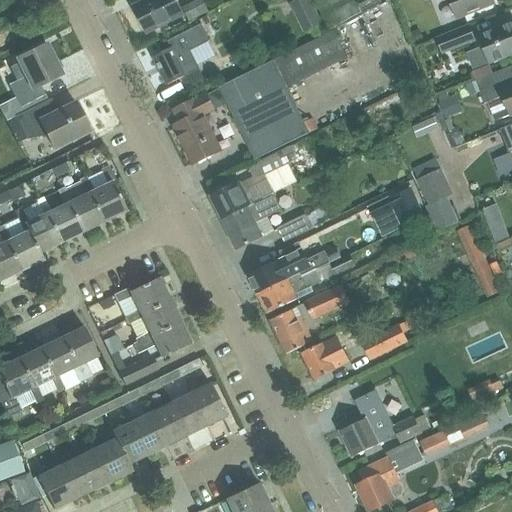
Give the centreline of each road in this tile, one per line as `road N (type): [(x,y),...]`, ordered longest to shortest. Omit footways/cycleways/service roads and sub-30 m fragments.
road 1 (residential): [(184,224),(74,0)]
road 2 (residential): [(284,432),(184,224)]
road 3 (residential): [(61,282),(184,224)]
road 4 (residential): [(284,432),(170,488)]
